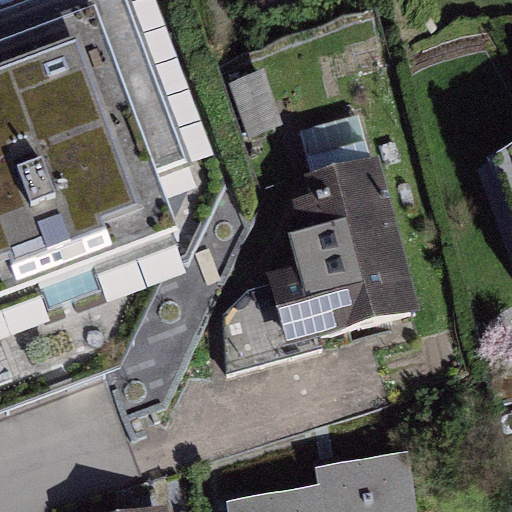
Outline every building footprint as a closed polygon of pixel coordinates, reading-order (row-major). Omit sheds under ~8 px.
[(0,0),(0,305),(254,222),(181,0),(0,0)] [(350,255),(288,272),(307,338),(444,300),(401,147),(325,168),(350,255)] [(511,182),(500,190),(511,226),(511,182)] [(315,500),(316,511),(413,511),(408,465),(312,477),(315,500)] [(316,511),(315,500),(224,511),(223,511),(316,511)] [(192,511),(191,503),(132,511),(192,511)]
